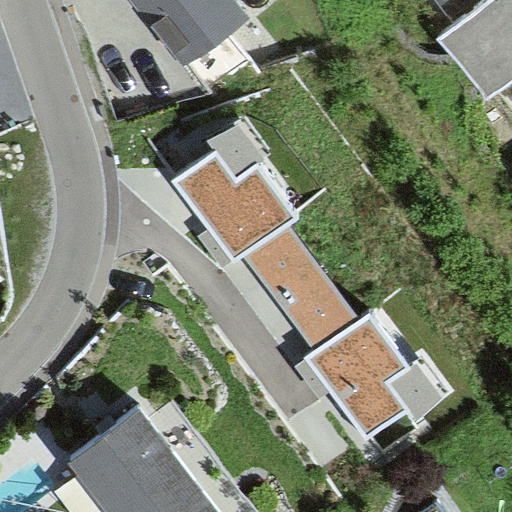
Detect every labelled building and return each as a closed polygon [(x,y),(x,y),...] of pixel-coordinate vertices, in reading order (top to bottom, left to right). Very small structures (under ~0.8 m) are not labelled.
[(130,0),(156,33),(183,69),(246,21),(230,0),(130,0)] [(511,0),(490,0),(439,39),(489,104),(511,85),(511,0)] [(217,142),(175,174),(238,257),(247,251),(289,219),(301,210),(260,155),(238,171),(217,142)] [(361,315),(289,219),(247,251),(318,347),(361,315)] [(413,360),(372,306),(361,315),(318,347),(309,353),(370,436),(413,404),(392,376),(413,360)] [(112,422),(65,458),(106,511),(151,511),(196,478),(138,402),(112,422)] [(222,511),(196,478),(151,511),(222,511)]
